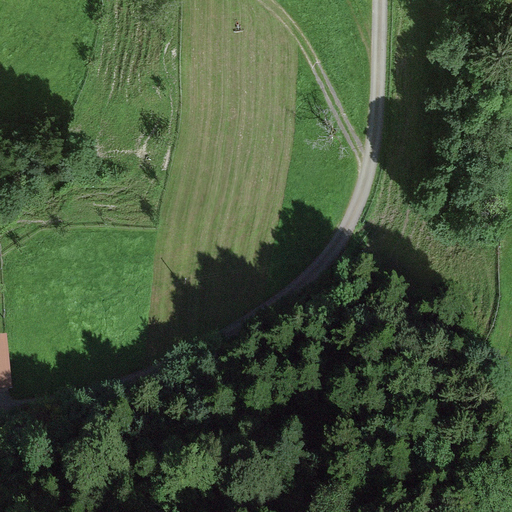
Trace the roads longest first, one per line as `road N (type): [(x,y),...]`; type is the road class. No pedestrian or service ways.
road 1 (track): [(0,410),(142,377),(301,286),(347,228),(363,189),(379,0)]
road 2 (track): [(266,0),(301,37),(369,167)]
